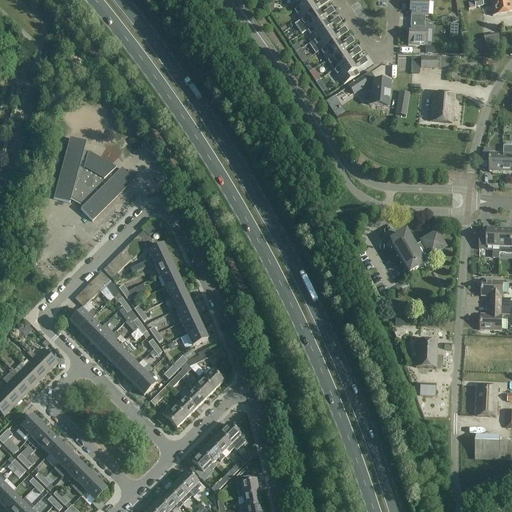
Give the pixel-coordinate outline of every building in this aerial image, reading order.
[(290,0),(290,6),(294,11),(309,1),(310,1),(309,1),(309,0),(290,0)] [(410,22),(424,23),(424,17),(428,17),(428,1),(421,1),(420,0),(409,0),(409,12),(411,12),(410,22)] [(481,0),(479,0),(468,3),(469,9),(483,6),(481,0)] [(511,5),(511,0),(507,0),(490,3),(493,16),(511,13),(511,5)] [(301,21),(316,11),(321,8),(318,4),(314,7),(310,1),(309,1),(294,11),(301,21)] [(307,31),(323,21),(327,18),(325,14),(320,17),(316,11),(301,21),(307,31)] [(314,41),(329,31),(334,28),(332,24),(327,27),(323,21),(307,31),(314,41)] [(424,23),(410,22),(410,33),(408,32),(408,46),(419,47),(419,45),(427,45),(427,28),(424,28),(424,23)] [(321,51),(336,41),(341,38),(338,34),(334,37),(329,31),(314,41),(321,51)] [(497,34),(483,36),(485,51),(493,49),(494,52),(500,51),(497,34)] [(327,61),(343,51),(347,48),(345,44),(340,47),(336,41),(321,51),(327,61)] [(295,53),(301,50),(297,44),(291,48),(295,53)] [(307,60),(301,50),(295,53),(302,63),(307,60)] [(334,71),(350,61),(354,58),(351,54),(347,57),(343,51),(327,61),(334,71)] [(449,69),(449,58),(411,58),(411,74),(419,74),(419,69),(449,69)] [(350,61),(334,71),(344,86),(359,75),(356,71),(360,68),(358,64),(354,67),(350,61)] [(399,61),(399,76),(410,76),(409,61),(399,61)] [(362,78),(348,87),(354,95),(367,86),(362,78)] [(339,89),(336,80),(320,85),(322,94),(339,89)] [(366,101),(367,103),(370,103),(369,106),(388,107),(390,84),(388,83),(388,82),(387,81),(384,80),(382,82),(382,83),(373,82),(372,92),(371,92),(370,95),(368,95),(367,96),(366,101)] [(395,116),(406,118),(410,94),(399,93),(396,107),(397,107),(395,116)] [(433,94),(430,122),(452,124),(455,96),(433,94)] [(344,113),(334,97),(326,102),(330,109),(336,118),(344,113)] [(69,139),(66,152),(53,200),(69,204),(70,201),(83,208),(80,211),(92,222),(133,182),(133,181),(136,177),(130,171),(126,174),(121,170),(118,173),(115,170),(116,169),(116,168),(115,169),(88,153),(88,152),(88,153),(83,152),(86,143),(69,139)] [(511,147),(503,147),(503,157),(502,174),(511,174),(511,147)] [(490,174),(502,174),(503,157),(497,156),(497,154),(483,154),(483,171),(490,171),(490,174)] [(499,259),(499,254),(500,231),(487,231),(487,234),(480,233),(479,250),(493,251),(492,259),(499,259)] [(511,231),(500,231),(499,254),(511,254),(511,231)] [(393,242),(391,244),(409,274),(424,265),(422,262),(429,258),(430,259),(445,250),(436,235),(421,244),(420,241),(413,246),(406,235),(405,235),(403,236),(401,237),(399,237),(397,238),(396,240),(394,241),(393,242)] [(138,237),(134,241),(142,249),(147,245),(138,237)] [(133,242),(129,245),(138,254),(142,250),(142,249),(134,241),(133,242)] [(128,247),(125,250),(133,258),(137,255),(138,254),(129,245),(128,247)] [(148,253),(154,265),(169,258),(163,246),(148,253)] [(123,252),(121,254),(129,262),(132,260),(133,258),(125,250),(123,252)] [(121,254),(116,258),(125,267),(129,262),(121,254)] [(113,261),(112,263),(120,271),(122,270),(125,267),(116,258),(113,261)] [(154,265),(159,277),(174,270),(169,258),(154,265)] [(130,270),(132,275),(150,266),(148,261),(130,270)] [(108,266),(108,267),(116,276),(117,275),(120,271),(112,263),(108,266)] [(108,267),(103,271),(112,280),(116,276),(108,267)] [(159,277),(165,288),(180,281),(174,270),(159,277)] [(101,274),(97,278),(105,286),(110,282),(101,274)] [(96,279),(92,282),(101,291),(104,287),(105,286),(97,278),(96,279)] [(165,288),(170,300),(185,293),(180,281),(165,288)] [(90,284),(88,287),(96,295),(99,293),(101,291),(92,282),(90,284)] [(105,286),(104,287),(114,298),(119,294),(110,282),(105,286)] [(490,307),(510,307),(511,300),(503,299),(503,282),(482,282),(482,297),(488,298),(490,300),(490,307)] [(123,296),(127,293),(123,286),(119,289),(123,296)] [(85,290),(83,291),(92,300),(93,298),(96,295),(88,287),(85,290)] [(80,295),(79,296),(87,304),(88,303),(92,300),(83,291),(80,295)] [(127,293),(123,296),(128,302),(132,299),(127,293)] [(170,300),(176,312),(191,305),(185,293),(170,300)] [(75,300),(75,301),(82,307),(83,309),(86,305),(87,304),(79,296),(75,300)] [(122,308),(126,305),(122,299),(117,302),(122,308)] [(126,305),(122,308),(127,314),(131,311),(126,305)] [(176,312),(181,324),(196,317),(191,305),(176,312)] [(138,317),(143,314),(138,307),(134,310),(138,317)] [(510,307),(490,307),(489,313),(487,316),(481,315),(481,331),(502,332),(502,316),(510,316),(510,307)] [(80,332),(92,320),(83,311),(71,322),(80,332)] [(143,314),(138,317),(143,323),(147,320),(143,314)] [(181,324),(187,335),(202,328),(196,317),(181,324)] [(411,320),(391,319),(391,324),(406,324),(406,328),(410,328),(411,320)] [(92,320),(80,332),(89,341),(101,329),(92,320)] [(137,329),(142,326),(137,320),(133,323),(137,329)] [(99,350),(110,339),(110,338),(114,334),(105,326),(101,329),(89,341),(99,350)] [(142,326),(137,329),(138,330),(142,336),(146,333),(142,326)] [(154,338),(158,335),(153,328),(149,331),(154,338)] [(207,340),(202,328),(187,335),(193,347),(207,340)] [(143,337),(142,336),(138,330),(134,333),(131,336),(135,342),(143,337)] [(158,335),(154,338),(158,344),(163,341),(158,335)] [(108,359),(119,348),(110,339),(99,350),(108,359)] [(85,351),(88,347),(81,340),(77,345),(85,351)] [(153,350),(157,347),(152,341),(148,344),(153,350)] [(417,342),(416,351),(413,351),(412,358),(416,358),(415,368),(436,369),(437,343),(417,342)] [(157,347),(153,350),(153,351),(149,355),(151,356),(153,355),(155,358),(157,356),(157,357),(162,354),(157,347)] [(119,348),(108,359),(117,369),(128,357),(119,348)] [(34,359),(48,373),(58,364),(43,350),(36,358),(34,359)] [(150,363),(148,359),(146,360),(143,353),(136,357),(142,367),(150,363)] [(36,358),(33,355),(30,358),(33,361),(25,368),(39,382),(48,373),(34,359),(36,358)] [(117,369),(126,378),(137,366),(128,357),(117,369)] [(199,357),(186,363),(189,369),(202,363),(199,357)] [(173,367),(178,371),(186,363),(187,362),(182,358),(173,367)] [(16,377),(31,391),(39,382),(25,368),(21,364),(14,371),(15,372),(18,376),(16,377)] [(135,387),(147,375),(137,366),(126,378),(135,387)] [(163,367),(156,375),(160,379),(167,371),(163,367)] [(169,380),(178,371),(173,367),(164,376),(169,380)] [(206,377),(203,374),(199,378),(202,381),(214,392),(223,383),(222,383),(225,380),(215,370),(212,372),(211,372),(206,377)] [(8,386),(22,400),(31,391),(16,377),(18,376),(15,372),(12,375),(15,378),(8,386)] [(147,375),(135,387),(144,397),(156,385),(147,375)] [(182,380),(178,376),(169,385),(172,389),(182,380)] [(190,388),(193,391),(193,390),(205,402),(214,392),(202,381),(199,378),(190,388)] [(442,398),(443,385),(436,385),(420,384),(419,397),(436,398),(436,397),(442,398)] [(172,389),(169,385),(159,394),(163,398),(172,389)] [(0,393),(0,396),(13,409),(22,400),(8,386),(0,393)] [(479,387),(477,417),(497,418),(498,388),(479,387)] [(181,397),(184,400),(195,411),(205,402),(193,390),(193,391),(188,396),(185,393),(181,397)] [(157,413),(175,395),(171,391),(153,409),(157,413)] [(0,393),(0,414),(4,418),(13,409),(0,396),(0,393)] [(163,398),(159,394),(151,403),(154,407),(163,398)] [(172,406),(174,409),(175,409),(186,420),(195,411),(184,400),(179,405),(176,402),(172,406)] [(177,430),(186,420),(175,409),(174,409),(169,414),(166,411),(162,415),(177,430)] [(31,438),(42,426),(33,417),(21,428),(31,438)] [(42,426),(31,438),(40,447),(51,435),(42,426)] [(229,426),(220,435),(231,446),(236,441),(239,444),(243,440),(229,426)] [(12,436),(7,431),(0,438),(0,442),(3,445),(12,436)] [(51,435),(40,447),(49,456),(61,445),(51,435)] [(210,444),(222,455),(226,451),(229,454),(233,449),(230,447),(231,446),(220,435),(210,444)] [(476,436),(475,461),(499,462),(506,462),(507,442),(500,442),(500,437),(476,436)] [(201,453),(213,464),(217,460),(220,463),(224,459),(221,456),(222,455),(210,444),(201,453)] [(61,445),(49,456),(58,465),(70,454),(61,445)] [(212,465),(213,464),(201,453),(191,463),(195,466),(191,470),(201,480),(204,476),(203,474),(207,470),(210,472),(215,468),(212,465)] [(70,454),(58,465),(67,475),(79,463),(70,454)] [(247,462),(251,458),(247,454),(243,458),(247,462)] [(26,461),(20,455),(17,459),(22,465),(26,461)] [(26,461),(22,465),(28,470),(37,461),(32,456),(26,461)] [(243,467),(247,462),(243,458),(239,463),(243,467)] [(11,465),(16,471),(20,467),(14,461),(11,465)] [(51,463),(48,467),(57,476),(61,472),(51,463)] [(79,463),(67,475),(76,484),(88,472),(79,463)] [(16,471),(22,476),(26,472),(20,467),(16,471)] [(234,476),(238,472),(234,467),(234,468),(230,472),(234,476)] [(7,472),(0,477),(0,479),(3,484),(11,477),(7,472)] [(88,472),(76,484),(85,493),(97,481),(88,472)] [(177,482),(189,494),(194,489),(197,492),(201,488),(187,473),(177,482)] [(41,483),(44,479),(39,474),(35,477),(41,483)] [(243,498),(258,495),(256,482),(255,482),(254,476),(236,479),(237,485),(240,485),(241,491),(237,491),(238,497),(242,497),(243,498)] [(229,481),(225,477),(221,481),(225,485),(229,481)] [(44,479),(41,483),(46,489),(50,485),(44,479)] [(14,493),(20,485),(14,480),(8,488),(14,493)] [(35,489),(38,485),(33,480),(29,483),(35,489)] [(97,481),(85,493),(95,502),(106,491),(97,481)] [(168,492),(183,506),(192,497),(189,494),(177,482),(168,492)] [(0,505),(12,494),(2,484),(0,486),(0,505)] [(38,485),(35,489),(40,494),(44,491),(38,485)] [(22,502),(33,491),(28,486),(17,497),(22,502)] [(220,490),(216,486),(211,490),(216,494),(220,490)] [(59,501),(62,498),(57,492),(53,496),(59,501)] [(159,501),(170,511),(176,511),(183,506),(168,492),(159,501)] [(0,505),(6,511),(11,511),(21,503),(12,494),(0,505)] [(258,495),(243,498),(244,504),(239,505),(240,510),(245,510),(245,511),(261,508),(258,495)] [(38,496),(29,503),(33,508),(42,501),(38,496)] [(53,507),(57,503),(51,498),(47,501),(53,507)] [(62,498),(59,501),(64,507),(68,503),(62,498)] [(80,511),(85,511),(92,506),(86,501),(78,508),(80,511)] [(170,511),(159,501),(150,510),(151,511),(170,511)] [(29,511),(30,511),(21,503),(11,511),(29,511)] [(57,503),(53,507),(57,511),(59,511),(62,509),(57,503)]
